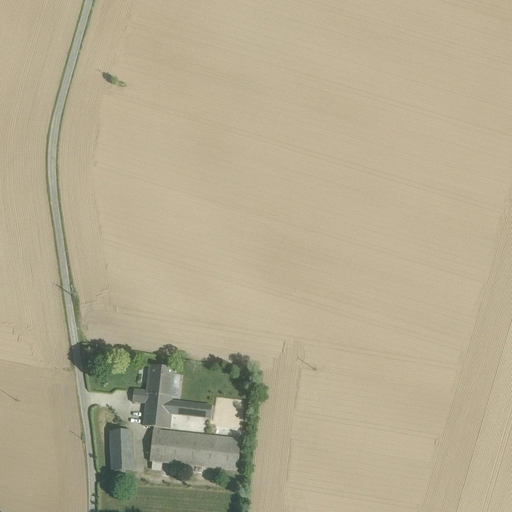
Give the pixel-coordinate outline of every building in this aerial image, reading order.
[(174,369),(150,367),(147,391),(147,395),(171,397),(174,369)] [(147,391),(134,390),(133,403),(146,404),(147,395),(147,391)] [(171,397),(147,395),(146,404),(144,426),(154,428),(160,428),(170,429),(171,415),(211,419),(212,408),(171,403),(171,397)] [(232,440),(160,432),(160,428),(154,428),(151,462),(229,470),(232,440)] [(132,431),(110,432),(112,472),(133,472),(132,431)] [(240,441),(232,440),(229,470),(237,471),(240,441)]
